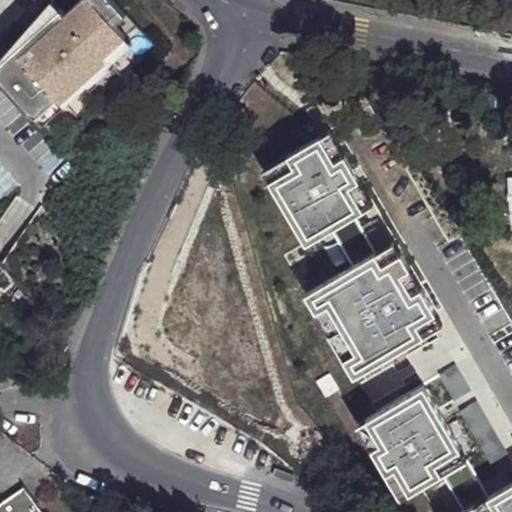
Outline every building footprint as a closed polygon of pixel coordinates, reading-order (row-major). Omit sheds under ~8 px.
[(137,24),(116,0),(79,0),(66,12),(62,8),(6,57),(0,62),(0,72),(36,114),(58,95),(62,98),(83,81),(108,59),(104,54),(127,34),(137,24)] [(6,57),(62,8),(55,0),(50,0),(3,55),(6,57)] [(104,54),(108,59),(111,62),(134,42),(127,34),(104,54)] [(111,62),(108,59),(83,81),(90,88),(114,67),(111,62)] [(58,95),(36,114),(43,122),(66,102),(62,98),(58,95)] [(272,146),(280,160),(313,141),(305,127),(272,146)] [(357,214),(313,141),(280,160),(287,171),(262,185),(299,248),(324,234),(345,271),(299,298),(309,316),(318,311),(346,358),(337,363),(348,381),(418,339),(411,328),(421,322),(394,277),(384,283),(369,257),(347,220),(357,214)] [(256,175),(262,185),(287,171),(280,160),(256,175)] [(379,251),(369,257),(384,283),(394,277),(379,251)] [(0,275),(9,267),(0,257),(0,275)] [(346,358),(318,311),(309,316),(337,363),(346,358)] [(421,322),(411,328),(418,339),(428,333),(421,322)] [(449,370),(439,377),(454,401),(464,395),(449,370)] [(417,389),(360,424),(374,448),(365,453),(380,478),(389,473),(404,498),(436,478),(455,511),(511,511),(511,482),(483,500),(417,389)] [(470,406),(460,412),(498,477),(509,470),(470,406)] [(374,448),(360,424),(351,429),(365,453),(374,448)] [(389,473),(380,478),(395,503),(404,498),(389,473)] [(47,507),(32,486),(0,508),(0,511),(45,511),(47,507)]
